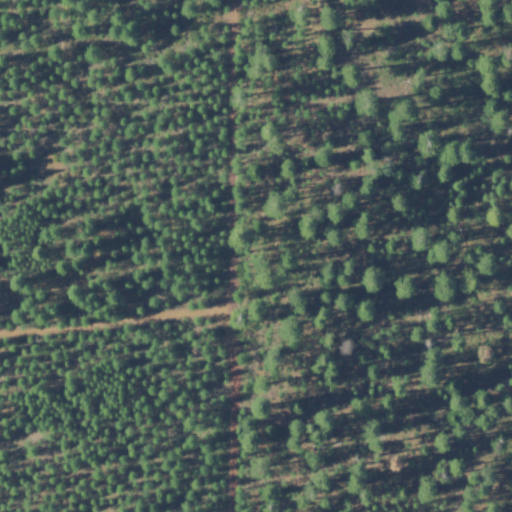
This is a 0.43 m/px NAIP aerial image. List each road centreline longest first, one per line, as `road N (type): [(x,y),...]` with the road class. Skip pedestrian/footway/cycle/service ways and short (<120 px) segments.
road 1 (track): [(228,511),(230,0)]
road 2 (track): [(228,306),(0,327)]
